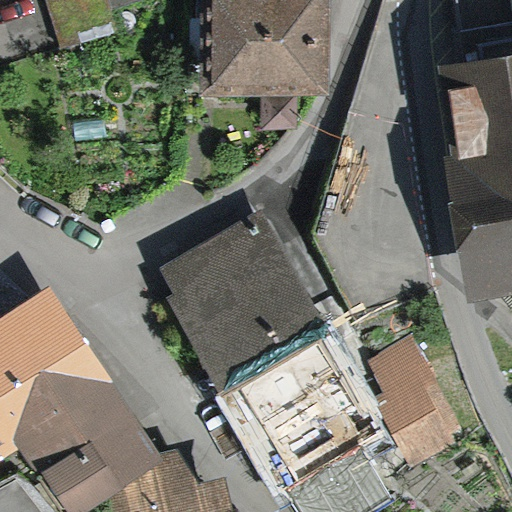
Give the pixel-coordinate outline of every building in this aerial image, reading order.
[(115,30),(108,7),(131,0),(45,0),(59,46),(115,30)] [(199,0),(200,92),(260,92),(260,127),(296,127),(296,91),(328,91),(326,0),(199,0)] [(511,35),(480,41),(481,51),(436,58),(450,148),(443,149),(465,295),(511,287),(511,35)] [(221,389),(329,327),(259,207),(158,265),(172,289),(165,293),(221,389)] [(0,460),(17,449),(26,464),(78,429),(50,387),(97,355),(48,281),(0,313),(0,460)] [(396,444),(329,327),(221,389),(281,493),(288,489),(301,511),(362,511),(377,504),(366,484),(378,477),(368,460),(396,444)] [(409,465),(455,441),(451,432),(461,426),(435,378),(440,375),(417,332),(366,360),(383,390),(372,396),(409,465)] [(163,453),(97,355),(50,387),(78,429),(26,464),(36,477),(41,474),(66,511),(74,511),(101,494),(163,453)] [(237,511),(227,471),(198,478),(178,449),(163,453),(101,494),(105,511),(237,511)]
